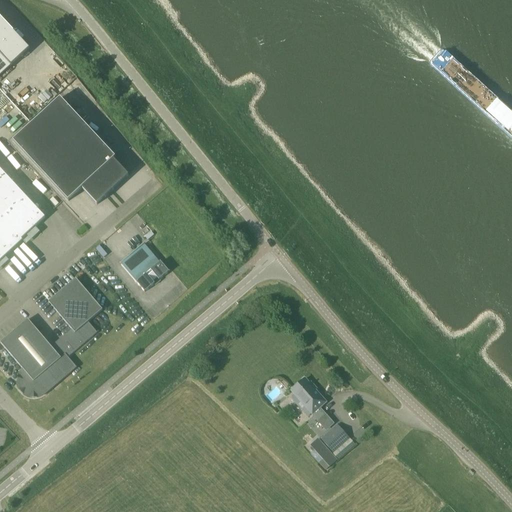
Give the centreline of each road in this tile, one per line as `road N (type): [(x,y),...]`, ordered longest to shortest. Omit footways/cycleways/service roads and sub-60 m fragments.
road 1 (tertiary): [(511,507),(279,256)]
road 2 (unclassified): [(279,256),(78,8)]
road 3 (tertiary): [(49,451),(279,256)]
road 4 (unclassified): [(0,316),(156,182)]
road 5 (unknown): [(76,250),(0,155)]
